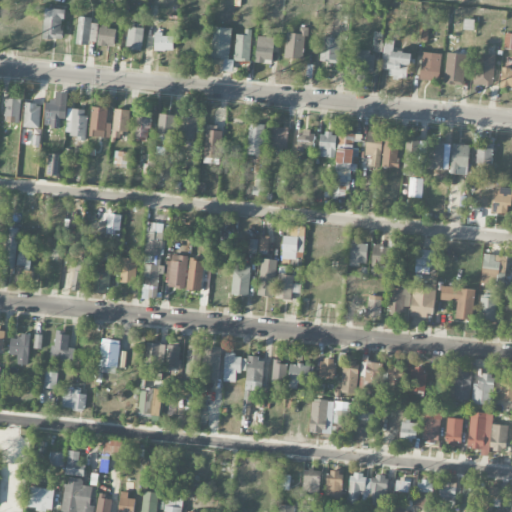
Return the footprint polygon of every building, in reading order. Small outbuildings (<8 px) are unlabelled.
[(64,10),(44,9),(43,40),(63,40),(64,10)] [(474,30),(475,20),(463,19),(462,29),(474,30)] [(96,45),(97,20),(78,20),(77,44),(96,45)] [(142,51),(144,27),(128,26),(127,50),(142,51)] [(98,46),(115,48),(116,29),(100,28),(98,46)] [(232,29),(213,28),(212,59),(224,60),(223,72),(233,72),(233,61),(230,61),(232,29)] [(300,34),(286,34),(284,59),(304,60),(306,28),(300,28),(300,34)] [(236,35),(235,62),(250,62),(251,30),(244,30),(244,36),(236,35)] [(503,48),(511,49),(511,33),(504,33),(503,48)] [(154,51),(173,51),(174,36),(154,35),(154,51)] [(274,39),(258,37),(255,62),(271,64),(274,39)] [(320,62),(339,63),(340,38),(321,37),(320,62)] [(410,66),(411,54),(393,52),(394,41),(384,40),(382,69),(401,71),(401,65),(410,66)] [(374,72),(375,52),(353,52),(352,71),(374,72)] [(441,54),(421,53),(419,80),(439,81),(441,54)] [(474,84),(492,87),(497,56),(479,53),(474,84)] [(511,88),(511,69),(500,69),(499,87),(511,88)] [(20,100),(5,100),(5,121),(20,121),(20,100)] [(45,127),(60,128),(60,102),(45,101),(45,127)] [(25,104),(24,128),(39,129),(40,105),(25,104)] [(90,137),(110,138),(111,123),(107,123),(107,109),(91,108),(90,137)] [(66,139),(86,139),(87,110),(67,110),(66,139)] [(113,138),(120,138),(120,132),(129,133),(130,110),(114,110),(113,138)] [(149,142),(151,113),(136,112),(135,141),(149,142)] [(175,115),(159,115),(158,137),(174,138),(175,115)] [(180,138),(194,140),(198,119),(183,116),(180,138)] [(264,125),(249,124),(248,155),(263,156),(264,125)] [(205,159),(222,159),(222,127),(205,127),(205,159)] [(287,149),(288,128),(273,128),(272,149),(287,149)] [(299,150),(314,150),(315,132),(300,131),(299,150)] [(384,135),(368,132),(365,154),(381,157),(384,135)] [(354,149),(355,134),(338,133),(337,167),(356,168),(357,149),(354,149)] [(320,134),(319,158),(335,159),(336,134),(320,134)] [(399,139),(384,138),(382,168),(398,169),(399,139)] [(417,176),(417,163),(427,163),(427,141),(405,141),(404,176),(417,176)] [(443,170),(444,144),(428,143),(427,170),(443,170)] [(451,174),(468,175),(469,145),(452,144),(451,174)] [(492,165),(492,148),(476,148),(475,164),(492,165)] [(129,167),(131,154),(115,151),(113,165),(129,167)] [(47,175),(60,176),(61,155),(48,154),(47,175)] [(380,156),(371,156),(371,168),(380,168),(380,156)] [(263,196),(264,175),(255,175),(254,196),(263,196)] [(409,198),(422,198),(423,179),(409,179),(409,198)] [(511,197),(511,187),(491,187),(490,213),(507,214),(507,204),(511,205),(511,197)] [(106,234),(117,235),(120,215),(108,214),(106,234)] [(4,266),(15,267),(19,229),(7,228),(4,266)] [(143,286),(158,287),(159,275),(164,275),(164,267),(161,267),(162,232),(145,232),(143,286)] [(268,255),(269,237),(260,236),(259,254),(268,255)] [(298,238),(283,237),(282,259),(296,260),(298,238)] [(258,241),(248,241),(247,254),(257,255),(258,241)] [(367,264),(367,242),(351,242),(350,263),(367,264)] [(372,277),(387,277),(388,246),(373,246),(372,277)] [(415,268),(431,270),(433,252),(417,250),(415,268)] [(30,251),(18,251),(16,284),(33,284),(34,270),(29,270),(30,251)] [(504,273),(506,256),(483,254),(479,283),(497,285),(499,272),(504,273)] [(167,288),(186,288),(187,257),(168,256),(167,288)] [(137,259),(122,258),(120,283),(136,284),(137,259)] [(205,262),(191,260),(186,290),(200,293),(205,262)] [(259,297),(274,298),(276,260),(260,260),(259,297)] [(249,296),(250,267),(233,266),(232,296),(249,296)] [(72,290),(83,292),(86,273),(75,271),(72,290)] [(109,275),(94,275),(93,293),(109,294),(109,275)] [(292,301),(294,276),(278,275),(276,299),(292,301)] [(408,312),(408,284),(390,284),(391,312),(408,312)] [(475,290),(442,286),(440,300),(457,303),(455,318),(471,320),(475,290)] [(435,290),(412,289),(411,316),(434,317),(435,290)] [(367,316),(381,316),(382,297),(368,296),(367,316)] [(496,322),(496,298),(480,298),(480,321),(496,322)] [(54,332),(52,359),(74,360),(75,349),(68,349),(69,333),(54,332)] [(30,335),(19,334),(19,339),(10,339),(10,355),(18,356),(17,365),(29,366),(30,335)] [(41,350),(42,336),(35,336),(34,350),(41,350)] [(118,374),(119,341),(101,340),(99,373),(118,374)] [(145,365),(164,366),(165,345),(146,343),(145,365)] [(180,370),(181,346),(167,346),(166,369),(180,370)] [(200,379),(201,347),(187,346),(186,379),(200,379)] [(203,372),(207,372),(207,380),(219,381),(220,350),(205,349),(203,372)] [(235,383),(236,372),(246,373),(247,359),(236,358),(236,354),(225,354),(224,382),(235,383)] [(245,390),(262,392),(265,359),(248,358),(245,390)] [(335,379),(336,360),(321,359),(320,379),(335,379)] [(356,394),(359,362),(344,360),(340,393),(356,394)] [(271,381),(285,383),(288,363),(274,361),(271,381)] [(383,364),(367,362),(365,379),(381,381),(383,364)] [(297,384),(309,385),(311,366),(291,364),(288,388),(297,389),(297,384)] [(384,388),(400,391),(404,369),(389,366),(384,388)] [(424,393),(427,369),(412,367),(409,391),(424,393)] [(454,400),(470,400),(471,372),(455,371),(454,400)] [(58,373),(45,372),(43,388),(56,390),(58,373)] [(473,404),(492,405),(494,375),(474,374),(473,404)] [(498,400),(511,401),(511,378),(501,377),(498,400)] [(85,410),(86,392),(64,390),(62,408),(85,410)] [(139,415),(160,416),(161,390),(140,390),(139,415)] [(333,401),(311,400),(310,433),(332,434),(333,401)] [(350,425),(350,404),(334,404),(334,425),(350,425)] [(356,437),(371,438),(373,414),(357,413),(356,437)] [(441,414),(425,413),(423,443),(439,444),(441,414)] [(469,418),(468,447),(480,448),(479,455),(490,456),(491,413),(482,413),(482,418),(469,418)] [(461,446),(462,419),(447,418),(446,446),(461,446)] [(400,440),(415,442),(418,424),(403,421),(400,440)] [(507,452),(507,425),(492,425),(491,451),(507,452)] [(104,469),(108,470),(109,455),(120,457),(122,442),(104,439),(101,459),(105,459),(104,469)] [(79,464),(81,453),(69,451),(65,474),(83,477),(85,465),(79,464)] [(50,466),(63,468),(65,454),(51,453),(50,466)] [(304,493),(319,494),(320,472),(305,471),(304,493)] [(342,472),(327,471),(327,500),(342,500),(342,472)] [(386,505),(388,476),(374,475),(374,479),(363,479),(363,475),(350,474),(348,508),(369,509),(369,504),(386,505)] [(62,511),(93,511),(94,506),(91,505),(93,487),(82,486),(83,479),(66,478),(62,511)] [(433,481),(417,480),(416,501),(433,502),(433,481)] [(456,483),(440,482),(439,506),(455,507),(456,483)] [(61,489),(43,487),(43,486),(30,485),(27,508),(58,511),(61,489)] [(473,486),(463,485),(463,499),(472,500),(473,486)] [(500,506),(500,487),(486,486),(485,511),(493,511),(493,506),(500,506)] [(133,511),(134,500),(128,499),(128,493),(120,492),(119,511),(133,511)] [(141,511),(157,511),(158,493),(143,492),(141,511)] [(109,511),(112,501),(99,499),(97,511),(109,511)] [(165,499),(163,511),(181,511),(182,500),(165,499)]
